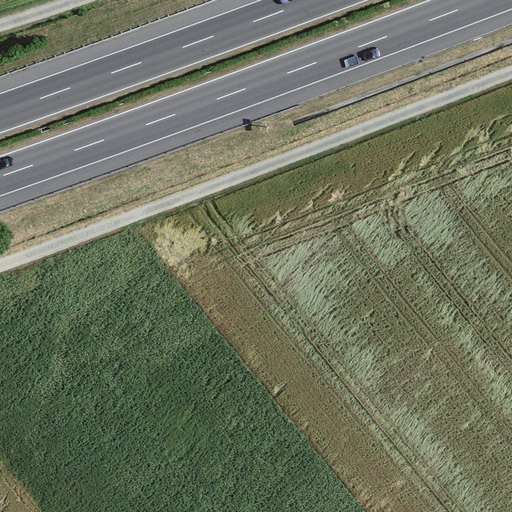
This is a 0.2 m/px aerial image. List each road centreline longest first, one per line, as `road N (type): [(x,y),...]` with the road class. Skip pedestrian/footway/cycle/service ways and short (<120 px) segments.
road 1 (track): [(0,266),(511,72)]
road 2 (motorway): [(0,176),(484,0)]
road 3 (motorway): [(312,0),(0,112)]
